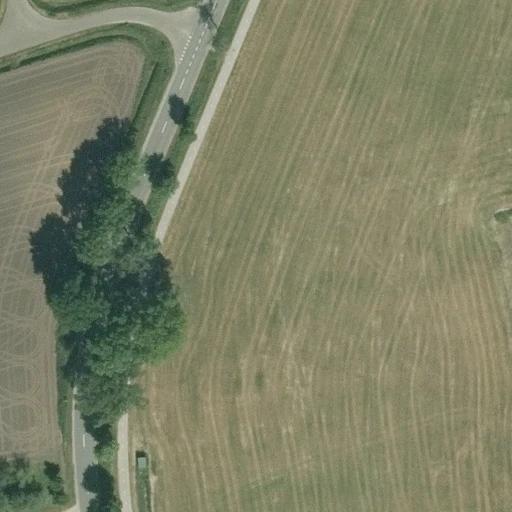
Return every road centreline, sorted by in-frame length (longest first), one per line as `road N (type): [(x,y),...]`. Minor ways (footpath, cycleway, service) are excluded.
road 1 (tertiary): [(86,511),(86,348),(132,197),(201,35)]
road 2 (unclassified): [(0,50),(126,14),(201,35)]
